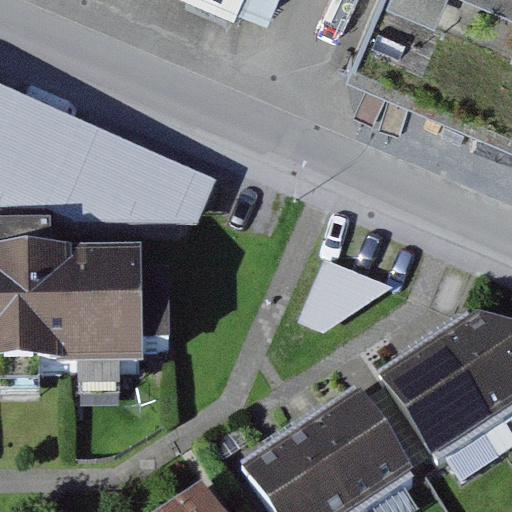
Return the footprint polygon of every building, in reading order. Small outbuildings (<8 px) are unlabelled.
[(206,0),(268,27),(279,0),(206,0)] [(511,0),(374,0),(339,83),(511,155),(511,0)] [(236,202),(0,103),(0,248),(217,252),(236,202)] [(391,289),(324,262),(298,324),(321,334),(391,289)] [(0,426),(172,423),(169,296),(0,299),(0,426)] [(511,334),(479,316),(384,380),(436,455),(511,407),(511,334)] [(360,398),(246,475),(271,511),(363,511),(414,478),(360,398)]
